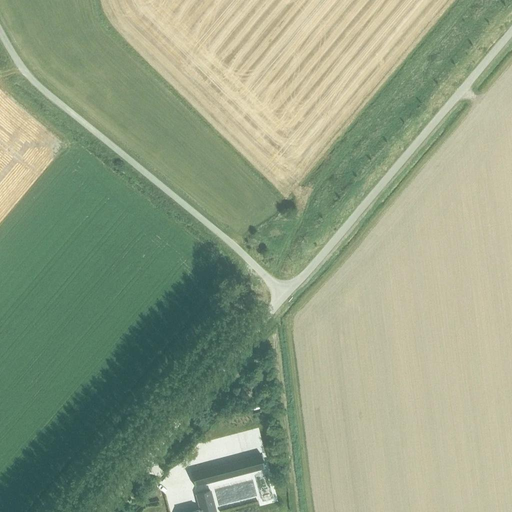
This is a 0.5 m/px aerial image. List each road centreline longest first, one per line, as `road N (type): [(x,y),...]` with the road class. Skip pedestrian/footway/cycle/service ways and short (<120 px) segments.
road 1 (unclassified): [(284,296),(35,84),(0,31)]
road 2 (unclassified): [(284,296),(511,31)]
road 3 (unclassified): [(102,511),(284,296)]
